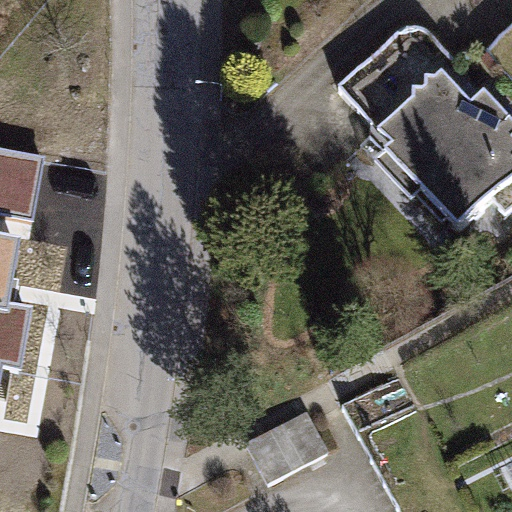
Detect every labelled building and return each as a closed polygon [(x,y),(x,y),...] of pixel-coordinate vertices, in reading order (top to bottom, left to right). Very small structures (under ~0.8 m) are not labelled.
[(398,38),(340,93),(428,188),(420,195),(458,235),(493,202),(507,217),(511,211),(511,158),(504,150),(511,142),(511,123),(485,94),(471,107),(442,76),(456,63),(432,38),(424,32),(414,31),(405,32),(398,38)] [(511,82),(511,31),(486,55),(511,82)] [(44,164),(0,156),(0,219),(33,225),(44,164)] [(17,251),(0,247),(0,378),(1,371),(19,374),(29,317),(6,313),(17,251)] [(343,409),(398,511),(472,511),(415,406),(406,410),(392,383),(343,409)] [(269,488),(328,455),(307,417),(247,450),(269,488)]
